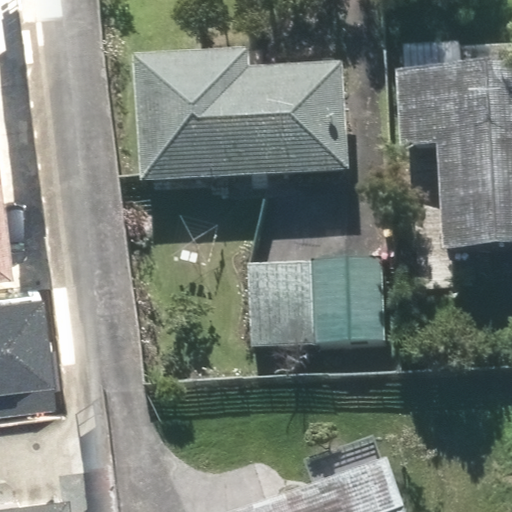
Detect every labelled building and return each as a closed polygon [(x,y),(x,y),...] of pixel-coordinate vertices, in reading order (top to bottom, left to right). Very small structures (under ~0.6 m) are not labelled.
[(401,154),(442,154),(442,257),(511,257),(511,52),(401,52),(401,154)] [(264,67),(264,58),(140,61),(143,187),(349,182),(346,65),(264,67)] [(0,153),(0,271),(11,271),(0,153)] [(312,264),(312,271),(251,270),(249,349),(387,351),(388,265),(312,264)] [(0,428),(59,422),(46,299),(0,304),(0,428)] [(406,511),(391,466),(244,511),(406,511)] [(66,511),(64,491),(0,498),(0,511),(66,511)]
